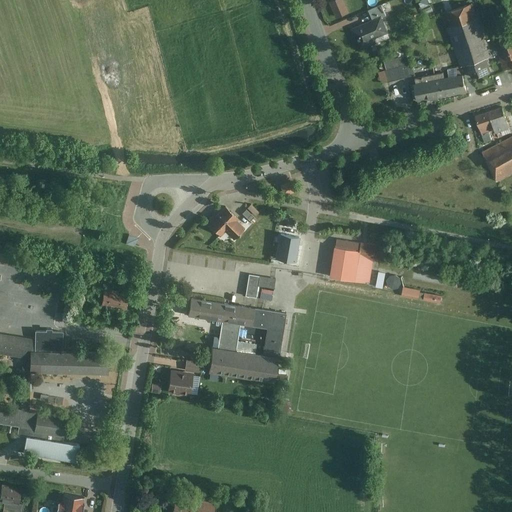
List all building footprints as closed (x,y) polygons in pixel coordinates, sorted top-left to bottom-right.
[(343,0),(331,0),(329,1),(336,18),(349,12),(343,0)] [(496,68),(472,3),(443,14),(462,65),(467,63),(472,77),(496,68)] [(360,50),(391,37),(382,14),(351,27),(360,50)] [(511,40),(496,46),(504,70),(511,66),(511,40)] [(382,82),(414,73),(408,53),(385,60),(387,68),(379,70),(382,82)] [(464,90),(459,67),(414,77),(420,100),(464,90)] [(511,127),(504,103),(490,108),(497,131),(511,127)] [(497,131),(490,108),(476,113),(483,136),(497,131)] [(511,134),(481,152),(498,182),(511,174),(511,134)] [(292,181),(281,184),(282,188),(284,195),(295,192),(294,188),(292,181)] [(252,204),(243,213),(251,221),(260,212),(252,204)] [(225,205),(208,223),(221,236),(227,231),(235,239),(247,227),(225,205)] [(296,260),(300,236),(282,233),(278,257),(296,260)] [(126,244),(134,247),(140,238),(129,236),(126,244)] [(370,282),(376,243),(337,237),(330,275),(370,282)] [(386,259),(388,246),(379,244),(377,257),(386,259)] [(249,272),(245,294),(271,298),(274,276),(249,272)] [(398,288),(403,278),(392,272),(387,282),(398,288)] [(420,289),(404,286),(402,295),(419,298),(420,289)] [(129,294),(104,289),(101,307),(126,311),(129,294)] [(442,295),(425,292),(424,299),(440,302),(442,295)] [(256,308),(192,298),(189,315),(223,321),(241,324),(253,326),(256,308)] [(289,314),(256,308),(253,326),(270,328),(266,354),(281,356),(289,314)] [(237,349),(241,324),(223,321),(220,341),(219,347),(214,346),(210,371),(276,382),(281,356),(266,354),(237,349)] [(64,441),(68,418),(30,411),(32,372),(109,374),(109,353),(63,353),(64,331),(53,330),(53,328),(47,328),(47,330),(36,330),(36,338),(0,333),(0,424),(19,427),(18,434),(26,436),(23,454),(77,463),(79,444),(64,441)] [(202,363),(187,360),(186,370),(201,373),(202,363)] [(194,373),(172,370),(168,392),(190,396),(194,373)] [(22,487),(3,484),(0,502),(4,502),(3,511),(22,511),(24,505),(19,505),(22,487)] [(80,511),(83,497),(65,494),(61,511),(80,511)] [(193,511),(196,499),(177,496),(173,511),(193,511)] [(214,511),(216,503),(196,499),(193,511),(214,511)]
